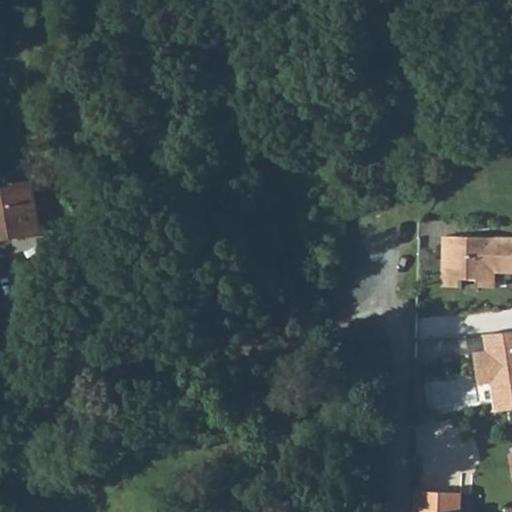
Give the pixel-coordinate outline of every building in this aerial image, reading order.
[(51,153),(46,122),(30,124),(35,156),(51,153)] [(23,235),(41,232),(32,181),(0,186),(0,239),(8,238),(7,233),(22,229),(23,235)] [(8,238),(23,235),(22,229),(7,233),(8,238)] [(511,237),(445,234),(443,284),(461,285),(462,277),(477,278),(477,286),(495,287),(496,272),(511,273),(511,237)] [(309,289),(325,285),(320,257),(305,260),(309,289)] [(495,381),(499,411),(511,408),(511,330),(488,333),(490,350),(487,359),(489,374),(495,381)] [(416,409),(416,423),(425,422),(426,410),(416,409)] [(462,511),(464,493),(425,491),(423,511),(462,511)]
